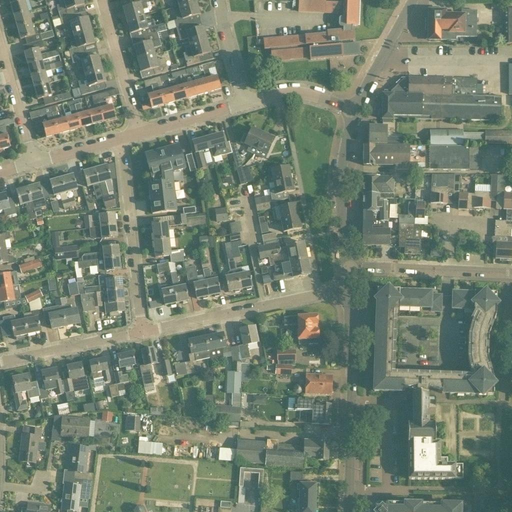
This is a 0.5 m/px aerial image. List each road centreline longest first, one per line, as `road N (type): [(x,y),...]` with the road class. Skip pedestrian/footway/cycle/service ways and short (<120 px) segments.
road 1 (tertiary): [(348,511),(344,290)]
road 2 (residential): [(141,332),(344,290)]
road 3 (residential): [(141,332),(122,139)]
road 4 (tertiary): [(345,267),(341,171),(354,110)]
road 5 (residential): [(0,361),(141,332)]
road 6 (residential): [(102,0),(138,135)]
road 7 (residential): [(33,163),(0,43)]
road 8 (tertiary): [(354,110),(412,0)]
